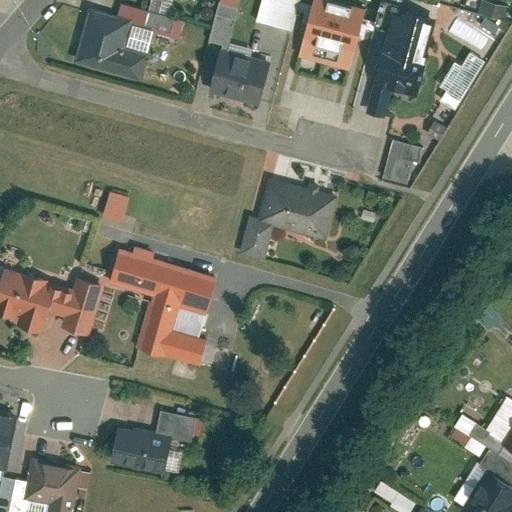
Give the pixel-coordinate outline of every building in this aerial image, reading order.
[(244,0),(221,0),(211,45),(224,48),(233,50),(244,0)] [(300,0),(263,0),(258,22),(293,31),(300,0)] [(320,0),(304,56),(352,70),(370,9),(340,0),(320,0)] [(81,60),(144,79),(152,52),(128,45),(134,22),(96,11),(81,60)] [(376,84),(412,94),(432,25),(395,15),(376,84)] [(233,50),(224,48),(213,93),(267,106),(278,61),(233,50)] [(293,70),(323,77),(327,64),(297,56),(293,70)] [(388,140),(384,179),(410,181),(412,158),(421,159),(422,143),(388,140)] [(261,220),(327,235),(336,198),(269,182),(261,220)] [(119,220),(127,195),(108,189),(100,214),(119,220)] [(210,305),(217,275),(121,253),(114,283),(153,292),(181,298),(210,305)] [(67,324),(86,330),(100,285),(80,279),(75,293),(6,272),(0,291),(0,309),(16,315),(18,309),(24,311),(21,323),(42,329),(49,307),(70,313),(67,324)] [(181,298),(153,292),(142,342),(170,348),(174,328),(181,298)] [(174,328),(170,348),(232,362),(236,342),(174,328)] [(0,463),(7,465),(16,417),(0,414),(0,463)] [(115,458),(163,468),(170,436),(121,427),(115,458)] [(511,428),(502,445),(511,450),(511,428)] [(24,511),(72,511),(81,468),(35,459),(24,511)] [(456,507),(464,511),(511,511),(511,484),(481,466),(456,507)] [(380,479),(372,491),(404,511),(405,511),(413,501),(380,479)]
